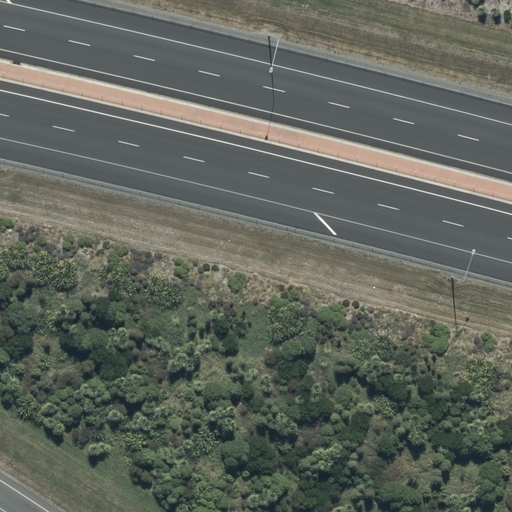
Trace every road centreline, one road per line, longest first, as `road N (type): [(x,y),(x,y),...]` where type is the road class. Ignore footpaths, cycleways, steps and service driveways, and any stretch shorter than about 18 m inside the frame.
road 1 (motorway): [(511,239),(0,114)]
road 2 (motorway): [(0,25),(511,148)]
